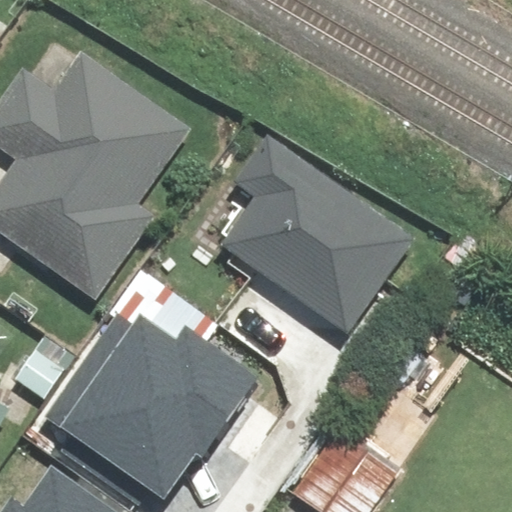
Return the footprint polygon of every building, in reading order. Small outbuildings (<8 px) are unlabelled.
[(0,144),(22,161),(0,191),(0,226),(102,301),(164,218),(147,206),(203,131),(88,47),(58,88),(30,67),(0,107),(0,144)] [(261,190),(228,242),(358,323),(423,220),(384,196),(274,127),(242,178),(261,190)] [(128,298),(50,412),(171,494),(201,450),(209,456),(268,370),(196,321),(185,336),(128,298)] [(0,396),(0,460),(27,411),(0,396)] [(346,423),(297,489),(329,511),(367,511),(403,464),(346,423)] [(32,511),(0,488),(0,511),(128,511),(68,469),(36,511),(32,511)]
